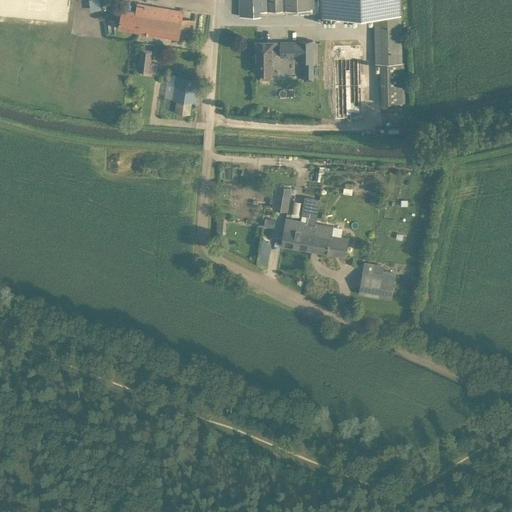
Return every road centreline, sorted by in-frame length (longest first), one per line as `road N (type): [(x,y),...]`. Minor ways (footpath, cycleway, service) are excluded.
road 1 (track): [(0,345),(386,500),(425,492),(511,438)]
road 2 (track): [(511,402),(229,264),(204,229),(208,149)]
road 3 (unclassified): [(208,149),(217,0)]
